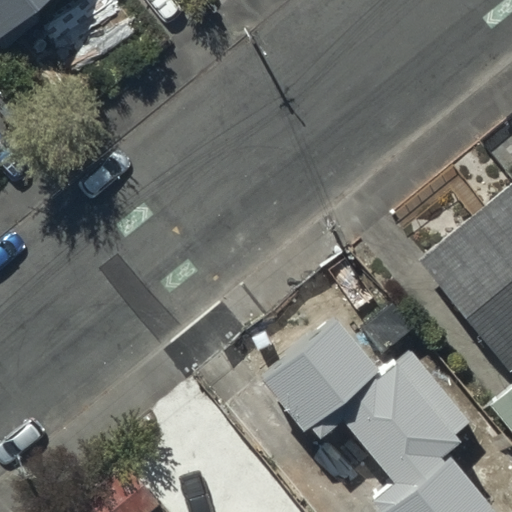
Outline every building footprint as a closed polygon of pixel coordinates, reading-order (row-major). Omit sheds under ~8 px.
[(0,0),(0,33),(40,0),(0,0)] [(511,364),(511,182),(509,179),(415,257),(507,368),(511,364)] [(511,511),(511,474),(412,355),(334,419),(356,445),(314,481),(339,511),(511,511)] [(511,380),(487,400),(511,432),(511,380)] [(62,511),(144,511),(156,502),(122,461),(62,511)]
